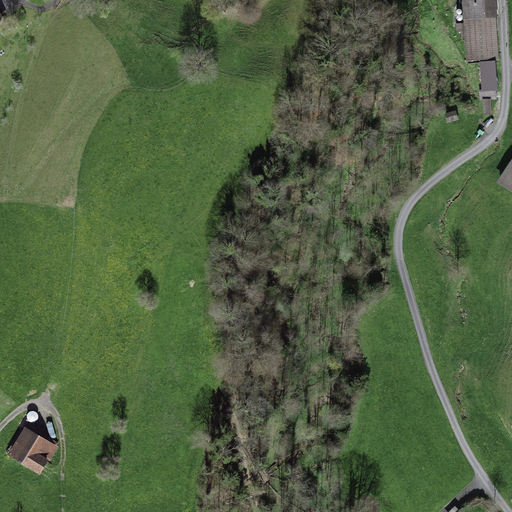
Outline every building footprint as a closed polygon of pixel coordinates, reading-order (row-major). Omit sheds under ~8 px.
[(494,0),(465,0),(469,60),(498,58),(494,0)] [(497,59),(480,60),(481,90),(498,89),(497,59)] [(483,98),(483,113),(491,114),(491,98),(483,98)] [(511,160),(498,181),(511,190),(511,160)] [(23,430),(7,457),(35,474),(44,460),(48,463),(56,450),(23,430)]
